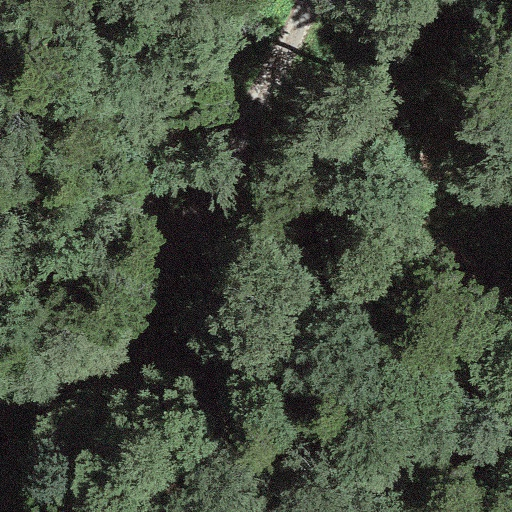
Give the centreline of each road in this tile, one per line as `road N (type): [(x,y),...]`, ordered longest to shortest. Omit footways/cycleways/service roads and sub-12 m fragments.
road 1 (track): [(10,390),(228,339),(511,185)]
road 2 (track): [(297,0),(214,183),(78,338),(0,399)]
